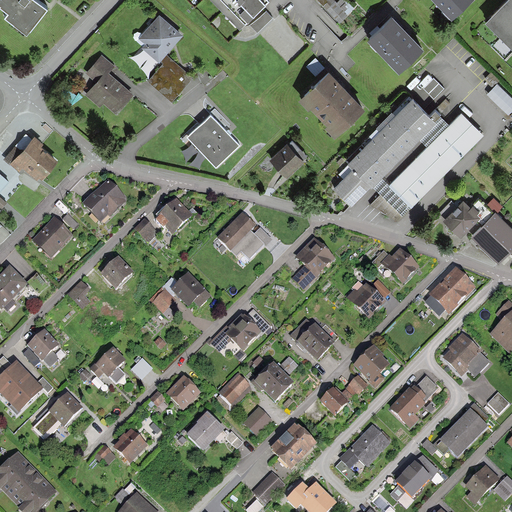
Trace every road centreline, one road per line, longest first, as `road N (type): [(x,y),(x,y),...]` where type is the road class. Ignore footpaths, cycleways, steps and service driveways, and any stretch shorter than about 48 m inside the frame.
road 1 (residential): [(431,344),(324,455),(324,470),(354,496),(366,495),(451,405),(453,387),(435,366)]
road 2 (residential): [(445,257),(194,511)]
road 3 (residential): [(323,217),(91,442)]
road 4 (unknown): [(387,238),(488,131),(486,110),(449,73)]
road 5 (residential): [(173,181),(19,330)]
road 6 (residential): [(173,181),(323,217)]
road 7 (residential): [(101,159),(0,260)]
road 8 (residential): [(109,0),(14,97)]
road 9 (residential): [(323,217),(445,257)]
road 10 (unknown): [(101,159),(205,86)]
road 11 (residential): [(511,422),(422,511)]
